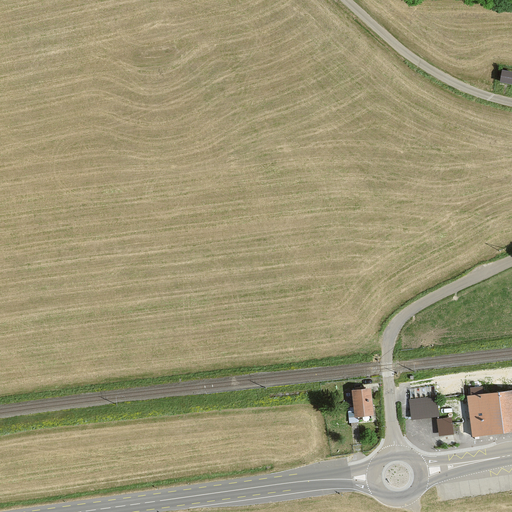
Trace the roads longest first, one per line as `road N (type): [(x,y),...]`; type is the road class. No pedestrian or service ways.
road 1 (primary): [(372,478),(303,480),(85,511)]
road 2 (unclassified): [(397,452),(386,366),(394,325),(426,300),(511,261)]
road 3 (unclassified): [(511,101),(440,74),(347,0)]
